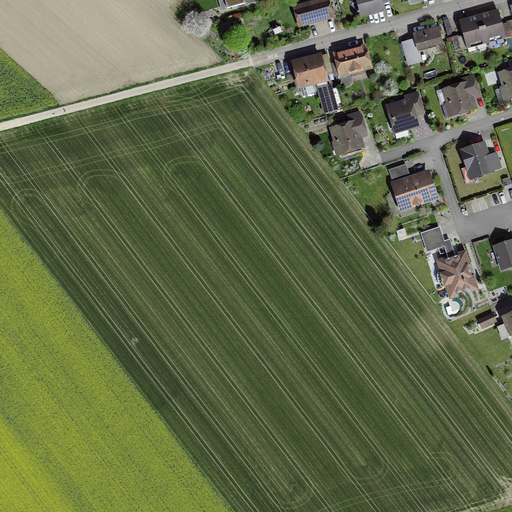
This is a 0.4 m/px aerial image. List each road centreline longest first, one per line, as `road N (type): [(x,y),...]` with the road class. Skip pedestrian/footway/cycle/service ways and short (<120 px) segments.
road 1 (track): [(0,128),(250,63)]
road 2 (residential): [(486,0),(250,63)]
road 3 (residential): [(363,163),(511,115)]
